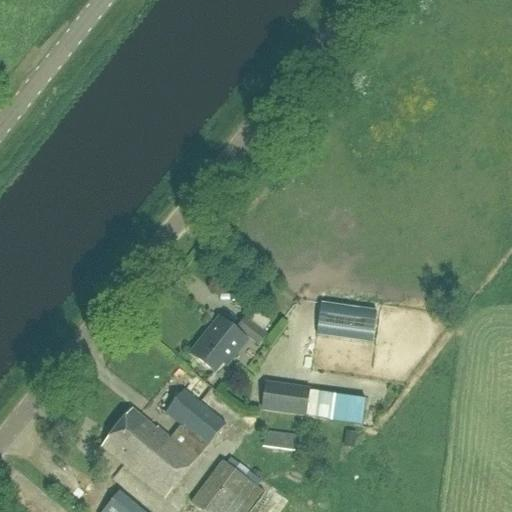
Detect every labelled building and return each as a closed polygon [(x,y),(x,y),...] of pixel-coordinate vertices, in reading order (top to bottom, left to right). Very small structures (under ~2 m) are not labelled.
[(259,312),(252,320),(266,331),(272,324),(259,312)] [(267,337),(245,320),(237,330),(259,347),(267,337)] [(246,342),(219,321),(192,356),(213,374),(225,359),(229,363),(246,342)] [(308,390),(264,383),(260,412),(304,418),(308,390)] [(307,417),(330,420),(334,394),(311,390),(307,417)] [(226,427),(184,392),(165,415),(181,428),(171,440),(158,429),(156,431),(132,411),(101,449),(165,501),(226,427)] [(293,438),(265,434),(263,449),(291,454),(293,438)] [(246,511),(261,493),(222,463),(190,504),(200,511),(246,511)] [(140,511),(119,493),(102,511),(140,511)]
